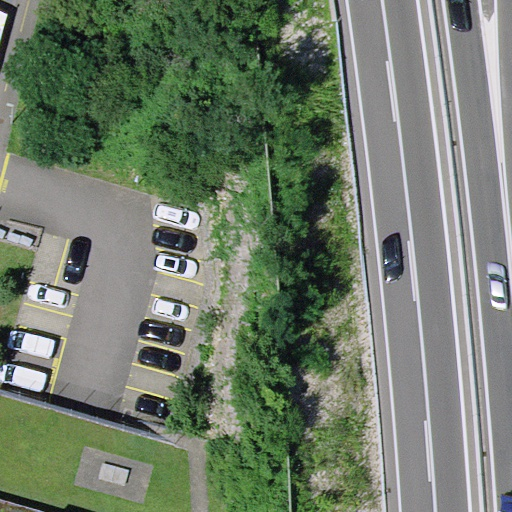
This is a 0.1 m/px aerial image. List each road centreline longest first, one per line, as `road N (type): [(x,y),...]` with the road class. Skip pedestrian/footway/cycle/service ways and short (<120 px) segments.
road 1 (trunk): [(394,0),(449,511)]
road 2 (trunk): [(511,480),(461,0)]
